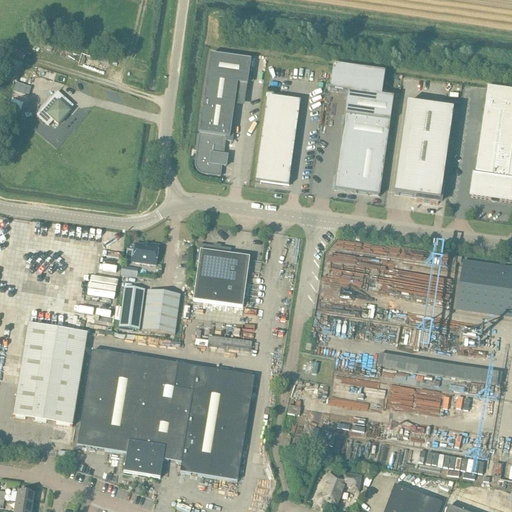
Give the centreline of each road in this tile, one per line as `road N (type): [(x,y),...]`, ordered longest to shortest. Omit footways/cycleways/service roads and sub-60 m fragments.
road 1 (unclassified): [(178,205),(164,142),(184,0)]
road 2 (unclassified): [(511,248),(313,219)]
road 3 (residential): [(178,205),(129,225),(0,206)]
road 4 (unclassified): [(288,374),(313,219)]
road 5 (unclassified): [(313,219),(178,205)]
